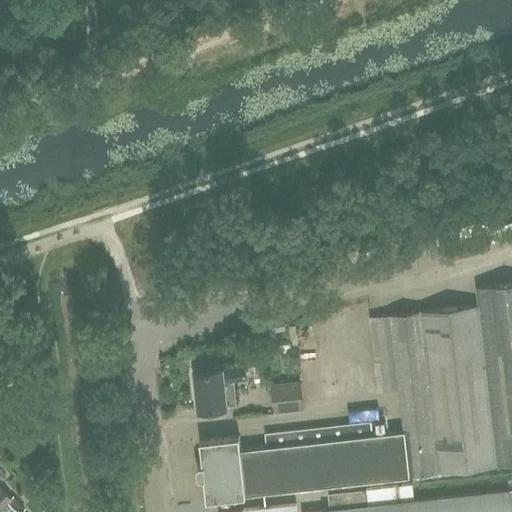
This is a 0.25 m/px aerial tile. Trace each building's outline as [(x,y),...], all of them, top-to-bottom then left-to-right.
[(511,463),(511,282),(477,286),(478,304),(391,314),(368,316),(377,393),(399,391),(404,430),(389,432),(388,419),(265,433),(267,446),(241,448),(239,435),(200,440),(203,464),(199,464),(197,466),(198,474),(201,477),(204,476),(207,500),(246,495),(246,494),(264,492),(327,485),(511,463)] [(243,364),(192,370),(198,409),(225,405),(222,381),(233,379),(245,377),(243,364)] [(271,384),(274,410),(303,406),(301,381),(271,384)] [(0,507),(7,501),(10,498),(0,488),(0,507)] [(366,489),(329,494),(331,509),(302,511),(511,511),(511,488),(368,504),(366,489)] [(7,501),(0,507),(0,511),(15,511),(17,511),(7,501)]
